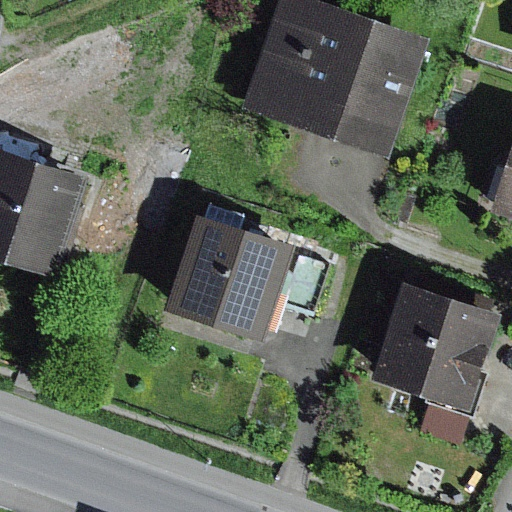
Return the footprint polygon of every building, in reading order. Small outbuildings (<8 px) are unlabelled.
[(430,42),(307,0),(279,0),(243,111),(388,162),(430,42)] [(118,27),(0,77),(0,121),(3,121),(4,116),(27,104),(47,111),(135,74),(118,27)] [(0,265),(51,280),(85,179),(43,169),(61,115),(47,111),(27,104),(4,116),(3,121),(0,130),(0,265)] [(193,150),(150,135),(130,192),(173,207),(193,150)] [(511,144),(488,215),(511,222),(511,144)] [(295,250),(194,218),(162,315),(262,347),(276,306),(314,320),(331,266),(294,253),(295,250)] [(501,319),(400,287),(371,384),(469,418),(501,319)]
